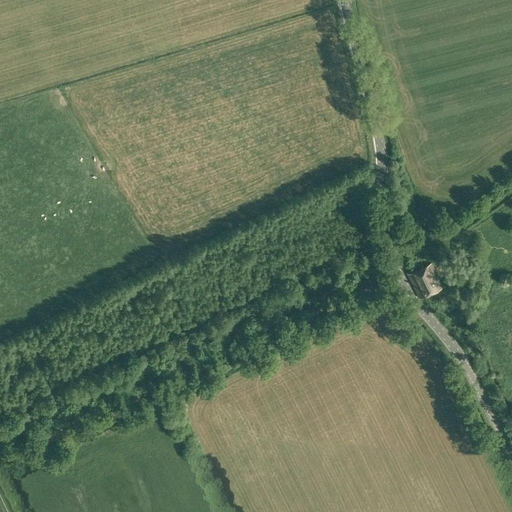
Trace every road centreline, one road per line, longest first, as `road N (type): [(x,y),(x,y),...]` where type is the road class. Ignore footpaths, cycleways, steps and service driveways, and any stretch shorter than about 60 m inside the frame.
road 1 (tertiary): [(511,463),(463,363),(396,275),(344,0)]
road 2 (track): [(0,462),(394,269)]
road 3 (track): [(511,194),(394,269)]
